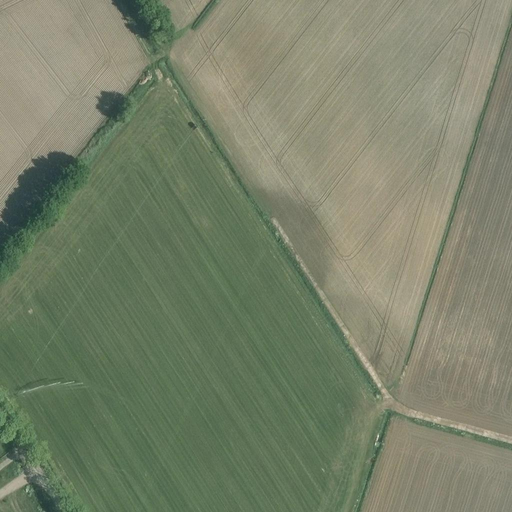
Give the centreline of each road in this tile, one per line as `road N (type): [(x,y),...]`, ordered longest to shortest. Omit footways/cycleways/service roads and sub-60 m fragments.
road 1 (track): [(174,76),(386,396),(415,415),(511,441)]
road 2 (unclassified): [(63,511),(0,408)]
